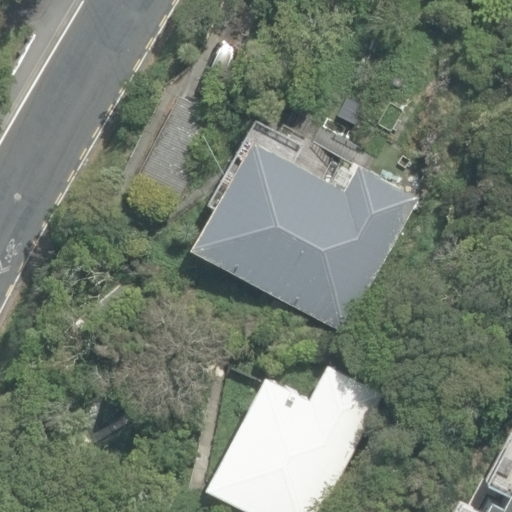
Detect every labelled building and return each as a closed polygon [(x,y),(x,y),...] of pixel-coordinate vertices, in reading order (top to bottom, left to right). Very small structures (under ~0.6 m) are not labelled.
[(381,0),(361,24),(387,45),(408,19),(385,0),(381,0)] [(132,181),(181,205),(226,112),(177,88),(132,181)] [(185,244),(341,332),(418,196),(355,160),(341,186),(248,133),(185,244)] [(203,486),(252,511),(317,511),(381,390),(322,360),(304,395),(261,373),(203,486)] [(511,509),(511,465),(493,498),(511,509)] [(511,511),(511,509),(493,498),(486,494),(475,511),(511,511)]
